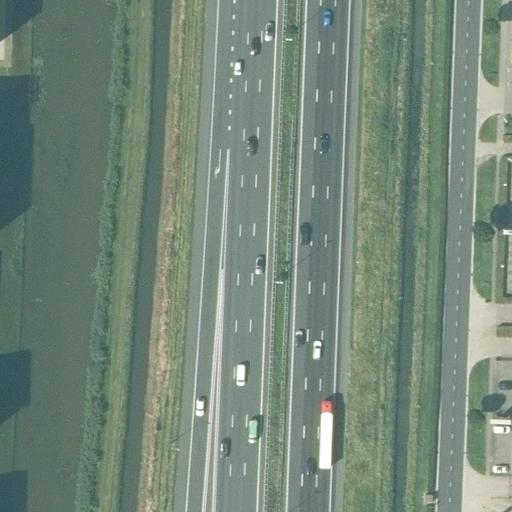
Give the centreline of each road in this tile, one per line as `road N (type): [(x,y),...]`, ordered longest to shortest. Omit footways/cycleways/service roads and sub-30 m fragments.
road 1 (motorway): [(306,511),(325,0)]
road 2 (unclassified): [(450,511),(468,0)]
road 3 (motorway): [(249,145),(195,511)]
road 4 (motorway): [(249,145),(235,511)]
road 5 (motorway): [(255,0),(249,145)]
